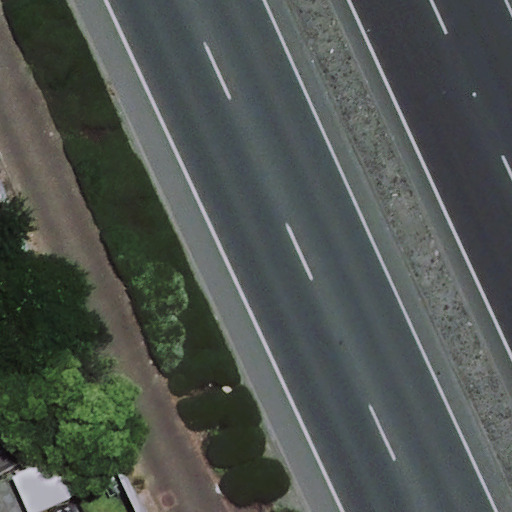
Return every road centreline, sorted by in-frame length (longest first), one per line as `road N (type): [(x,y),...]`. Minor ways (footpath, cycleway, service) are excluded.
road 1 (trunk): [(419,511),(183,0)]
road 2 (trunk): [(435,0),(511,168)]
